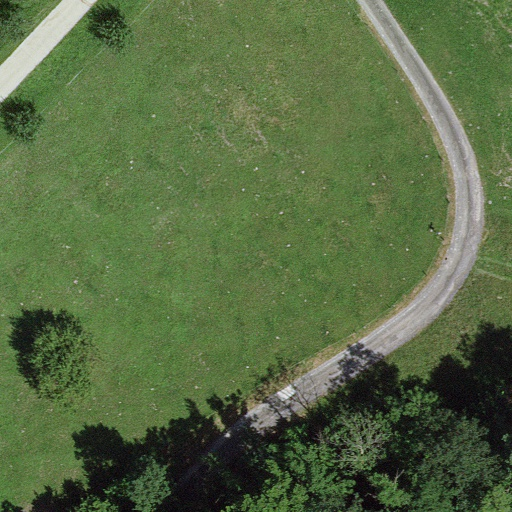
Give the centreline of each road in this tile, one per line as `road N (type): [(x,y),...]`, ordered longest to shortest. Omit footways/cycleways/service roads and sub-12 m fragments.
road 1 (track): [(466,219),(461,256),(397,321),(223,440),(164,511)]
road 2 (track): [(374,0),(449,118),(469,195),(466,219)]
